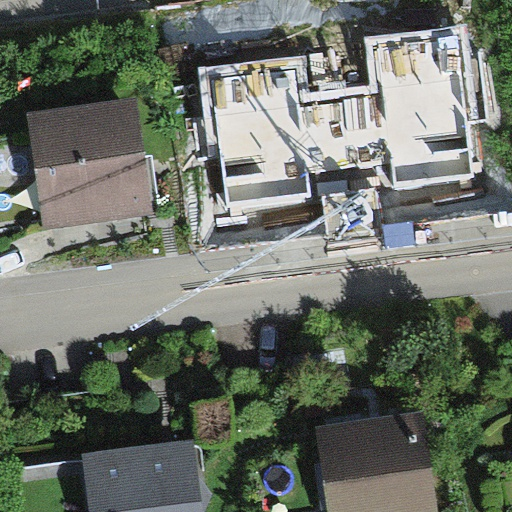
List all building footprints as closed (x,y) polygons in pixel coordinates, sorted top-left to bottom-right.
[(455,41),(380,50),(396,179),(471,170),(455,41)] [(292,68),(217,77),(233,206),(308,196),(292,68)] [(44,130),(52,226),(140,219),(132,123),(44,130)] [(334,511),(423,511),(418,439),(329,446),(334,511)] [(191,511),(185,455),(93,466),(98,511),(191,511)]
